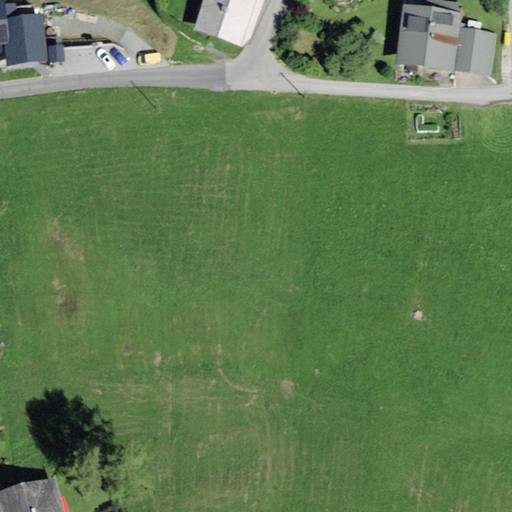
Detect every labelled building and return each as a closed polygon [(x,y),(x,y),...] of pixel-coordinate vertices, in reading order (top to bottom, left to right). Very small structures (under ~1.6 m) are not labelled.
[(261,0),(210,0),(201,30),(248,44),(261,0)] [(459,18),(410,11),(403,60),(452,67),(457,30),(459,18)] [(14,12),(0,14),(0,58),(19,56),(22,71),(59,64),(53,28),(18,34),(14,12)] [(493,36),(457,30),(452,67),(488,72),(493,36)] [(63,511),(56,483),(0,497),(0,501),(2,511),(63,511)]
